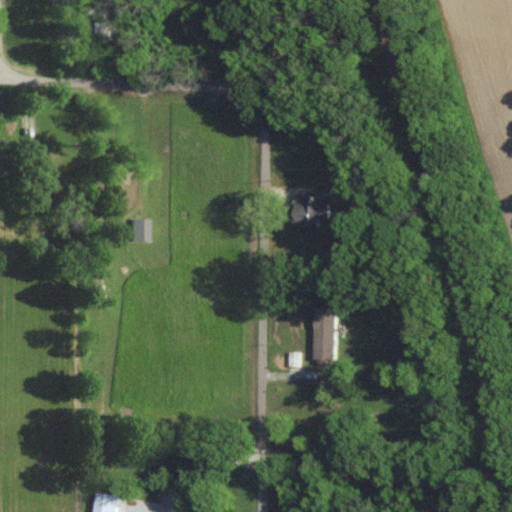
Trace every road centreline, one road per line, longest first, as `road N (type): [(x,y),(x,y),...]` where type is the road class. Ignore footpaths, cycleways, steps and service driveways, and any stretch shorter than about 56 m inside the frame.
road 1 (residential): [(263,511),(266,122),(254,103)]
road 2 (residential): [(254,103),(235,93),(0,75)]
